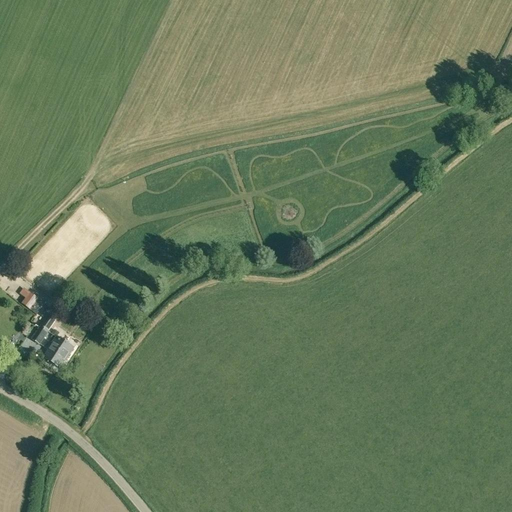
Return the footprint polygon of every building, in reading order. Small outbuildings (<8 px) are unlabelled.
[(34,305),(26,299),(22,304),(30,310),(34,305)] [(33,309),(40,314),(48,304),(42,299),(33,309)] [(49,332),(48,331),(57,318),(49,313),(40,326),(31,340),(39,346),(49,332)] [(48,351),(44,358),(59,368),(65,358),(66,359),(73,348),(56,337),(48,351)] [(77,345),(71,352),(77,356),(82,348),(77,345)]
